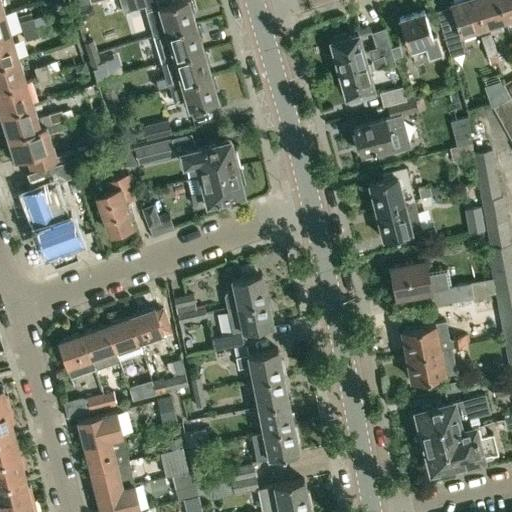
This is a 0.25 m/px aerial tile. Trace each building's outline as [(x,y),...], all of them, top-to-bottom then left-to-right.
[(158,5),(156,0),(119,0),(123,12),(144,5),(145,10),(158,6),(158,5)] [(189,0),(173,0),(158,5),(158,6),(145,10),(153,34),(196,22),(189,0)] [(438,18),(450,56),(466,51),(461,33),(483,26),(474,0),(453,0),(449,2),(453,13),(438,18)] [(498,0),(474,0),(483,26),(504,20),(498,0)] [(511,0),(498,0),(504,20),(511,17),(511,0)] [(425,47),(427,54),(430,62),(431,62),(441,58),(438,51),(425,9),(398,18),(407,46),(409,45),(411,52),(425,47)] [(0,11),(0,37),(11,33),(4,10),(0,11)] [(84,42),(88,53),(97,50),(93,38),(94,38),(86,15),(78,18),(85,41),(84,42)] [(32,17),(19,21),(22,30),(35,25),(32,17)] [(203,48),(196,22),(153,34),(161,62),(174,58),(173,56),(203,48)] [(39,35),(35,26),(35,25),(22,30),(26,40),(39,35)] [(371,32),(379,56),(383,55),(392,52),(385,27),(371,32)] [(330,40),(338,67),(370,58),(368,49),(363,51),(358,32),(330,40)] [(481,35),(484,46),(494,43),(490,32),(481,35)] [(0,37),(0,62),(19,56),(11,33),(0,37)] [(500,60),(494,43),(484,46),(488,56),(489,63),(500,60)] [(391,47),(394,57),(403,55),(399,45),(391,47)] [(211,73),(203,48),(173,56),(174,58),(180,81),(211,73)] [(97,79),(101,78),(107,76),(103,64),(102,64),(97,50),(88,53),(93,68),(97,79)] [(368,69),(373,68),(386,64),(387,67),(396,64),(392,52),(383,55),(379,56),(370,58),(338,67),(346,95),(348,102),(365,97),(363,91),(374,88),(368,69)] [(0,62),(0,87),(26,79),(19,56),(0,62)] [(47,62),(50,71),(59,69),(56,60),(47,62)] [(75,65),(75,71),(81,73),(88,72),(85,61),(75,65)] [(34,67),(36,76),(50,71),(47,63),(34,67)] [(51,74),(50,71),(36,76),(40,86),(53,81),(52,79),(60,78),(58,71),(51,74)] [(219,100),(211,73),(180,81),(181,83),(170,86),(175,102),(186,99),(189,109),(219,100)] [(0,87),(0,112),(0,113),(33,102),(26,79),(0,87)] [(403,85),(379,91),(383,105),(387,104),(407,99),(403,85)] [(114,87),(105,90),(104,91),(108,102),(118,99),(114,87)] [(511,100),(510,96),(493,105),(498,116),(511,108),(511,100)] [(415,97),(407,99),(387,104),(390,116),(402,113),(402,114),(418,110),(415,97)] [(123,113),(118,99),(108,102),(113,116),(123,113)] [(0,113),(8,136),(40,125),(33,102),(0,113)] [(48,112),(51,122),(64,117),(62,111),(61,108),(48,112)] [(71,108),(62,111),(64,117),(64,118),(73,115),(71,108)] [(511,108),(498,116),(504,126),(511,122),(511,108)] [(385,117),(354,125),(361,152),(376,148),(378,155),(411,146),(402,114),(402,113),(390,116),(387,117),(385,117)] [(451,120),(457,145),(471,141),(468,116),(451,120)] [(64,118),(64,117),(51,122),(54,131),(67,127),(67,126),(72,124),(70,117),(65,119),(64,118)] [(143,125),(146,139),(171,132),(168,118),(143,125)] [(48,150),(40,125),(8,136),(15,160),(48,150)] [(86,133),(90,146),(111,139),(107,126),(86,133)] [(122,143),(140,139),(136,128),(119,132),(122,143)] [(127,148),(121,150),(127,165),(138,163),(138,164),(176,155),(171,136),(127,148)] [(194,147),(181,151),(184,163),(195,160),(198,175),(240,165),(236,149),(232,150),(231,147),(232,145),(232,144),(232,143),(232,142),(231,141),(230,140),(229,139),(228,139),(226,138),(224,139),(223,140),(222,141),(219,142),(219,141),(204,145),(195,148),(194,147)] [(472,141),(449,147),(453,160),(473,154),(473,151),(472,141)] [(473,151),(473,154),(475,163),(495,159),(493,147),(473,151)] [(67,156),(28,171),(34,187),(25,190),(35,220),(64,210),(56,188),(75,181),(67,156)] [(475,163),(477,175),(497,171),(495,159),(475,163)] [(194,205),(208,202),(218,199),(218,200),(233,196),(235,195),(236,195),(237,196),(239,196),(240,195),(241,195),(242,194),(243,193),(243,192),(243,191),(243,190),(243,189),(243,188),(243,187),(242,186),(241,185),(240,182),(244,181),(240,165),(198,175),(199,176),(187,178),(194,205)] [(383,177),(368,181),(375,209),(404,200),(404,201),(414,199),(406,166),(382,172),(383,177)] [(477,175),(479,187),(499,183),(497,171),(477,175)] [(111,233),(135,225),(126,201),(137,197),(129,174),(130,174),(129,172),(105,180),(108,190),(97,194),(101,207),(96,209),(101,221),(106,219),(111,233)] [(479,187),(481,198),(501,195),(499,183),(479,187)] [(431,193),(430,185),(418,188),(420,196),(431,193)] [(481,198),(483,210),(505,206),(503,194),(501,195),(481,198)] [(404,200),(375,209),(383,239),(412,231),(422,228),(414,199),(404,201),(404,200)] [(154,202),(141,207),(148,226),(160,221),(154,202)] [(435,226),(429,204),(418,207),(424,229),(435,226)] [(465,208),(469,232),(485,229),(480,205),(465,208)] [(483,210),(485,222),(507,218),(505,206),(483,210)] [(79,237),(79,236),(78,233),(91,228),(83,208),(66,214),(64,210),(35,220),(37,224),(36,225),(37,228),(36,228),(43,246),(44,246),(45,249),(58,245),(59,245),(73,240),(73,239),(79,237)] [(149,226),(153,236),(174,228),(168,211),(159,214),(162,221),(149,226)] [(485,222),(486,228),(487,234),(510,230),(507,218),(485,222)] [(487,234),(489,246),(511,242),(511,241),(510,230),(487,234)] [(486,246),(488,258),(511,254),(511,240),(511,241),(511,242),(489,246),(486,246)] [(511,254),(488,258),(491,270),(511,266),(511,254)] [(395,296),(425,290),(428,305),(473,296),(470,281),(451,285),(448,267),(428,271),(426,258),(390,265),(395,296)] [(511,266),(491,270),(493,282),(511,278),(511,266)] [(224,293),(227,306),(227,307),(267,297),(261,270),(231,277),(233,287),(227,289),(224,293)] [(511,278),(493,282),(495,294),(511,291),(511,278)] [(511,291),(495,294),(497,306),(511,303),(511,291)] [(173,296),(179,322),(192,319),(190,309),(205,306),(204,303),(196,304),(193,292),(173,296)] [(273,323),(267,297),(227,307),(233,332),(211,336),(214,348),(246,341),(243,329),(273,323)] [(511,303),(497,306),(499,318),(511,315),(511,303)] [(155,309),(154,306),(130,314),(139,341),(171,329),(163,307),(155,309)] [(207,315),(205,306),(190,309),(192,319),(207,315)] [(130,314),(106,323),(118,359),(143,350),(139,341),(130,314)] [(511,315),(499,318),(501,330),(511,327),(511,315)] [(406,353),(452,344),(465,341),(464,334),(457,336),(452,338),(449,336),(446,319),(401,327),(406,353)] [(106,323),(81,332),(94,367),(118,359),(106,323)] [(511,327),(501,330),(503,342),(511,340),(511,327)] [(70,376),(94,367),(81,332),(57,340),(70,376)] [(511,340),(503,342),(506,354),(511,352),(511,340)] [(238,367),(250,366),(253,380),(283,374),(278,347),(248,353),(246,344),(225,347),(228,358),(236,357),(238,367)] [(457,371),(452,344),(406,353),(411,379),(457,371)] [(180,373),(184,372),(181,358),(167,362),(168,366),(170,369),(175,372),(180,373)] [(253,380),(258,406),(288,399),(283,374),(253,380)] [(153,380),(157,394),(176,388),(172,375),(153,380)] [(191,378),(193,392),(203,390),(200,376),(191,378)] [(490,381),(491,383),(493,395),(511,391),(511,385),(510,377),(490,381)] [(128,385),(130,392),(131,391),(134,400),(141,397),(137,381),(128,385)] [(0,410),(8,408),(2,385),(0,385),(0,410)] [(102,393),(107,405),(117,402),(114,390),(102,393)] [(206,404),(203,390),(194,392),(196,406),(206,404)] [(416,410),(424,438),(447,432),(479,424),(477,425),(476,420),(468,421),(467,415),(488,410),(483,392),(416,410)] [(107,405),(102,393),(86,397),(90,409),(107,405)] [(160,408),(174,406),(172,396),(158,398),(160,408)] [(258,406),(263,431),(293,425),(288,399),(258,406)] [(0,410),(0,435),(14,432),(8,408),(0,410)] [(106,412),(77,419),(84,444),(123,434),(117,409),(106,412)] [(511,414),(502,417),(505,429),(511,428),(511,433),(511,414)] [(483,424),(479,424),(447,432),(451,446),(455,445),(459,461),(496,451),(491,431),(485,432),(483,424)] [(256,459),(298,451),(293,425),(263,431),(263,432),(251,434),(256,459)] [(207,427),(191,430),(186,431),(189,446),(198,444),(198,443),(209,441),(207,427)] [(0,435),(0,459),(20,454),(14,432),(0,435)] [(424,438),(431,468),(459,461),(455,445),(451,446),(447,432),(424,438)] [(84,444),(90,469),(130,459),(123,434),(84,444)] [(182,446),(180,436),(167,439),(169,449),(182,446)] [(201,457),(198,444),(189,446),(191,459),(201,457)] [(188,471),(188,470),(182,446),(161,451),(166,475),(188,471)] [(0,459),(0,483),(25,477),(20,454),(0,459)] [(90,469),(96,493),(135,483),(130,459),(90,469)] [(253,462),(228,466),(231,481),(256,475),(253,462)] [(418,479),(432,476),(431,472),(428,473),(426,465),(416,468),(418,479)] [(258,486),(256,475),(231,481),(212,484),(215,497),(234,493),(233,492),(257,488),(262,511),(265,511),(309,503),(303,477),(258,486)] [(0,483),(0,507),(31,499),(25,477),(0,483)] [(96,493),(100,511),(124,511),(142,508),(135,483),(96,493)] [(197,485),(197,484),(175,489),(178,499),(199,494),(198,488),(197,485)] [(212,484),(198,488),(199,494),(200,500),(215,497),(212,484)] [(184,498),(187,509),(201,506),(200,500),(199,494),(184,498)] [(34,511),(31,499),(0,507),(0,511),(34,511)] [(273,511),(279,511),(310,511),(309,503),(265,511),(273,511)]
